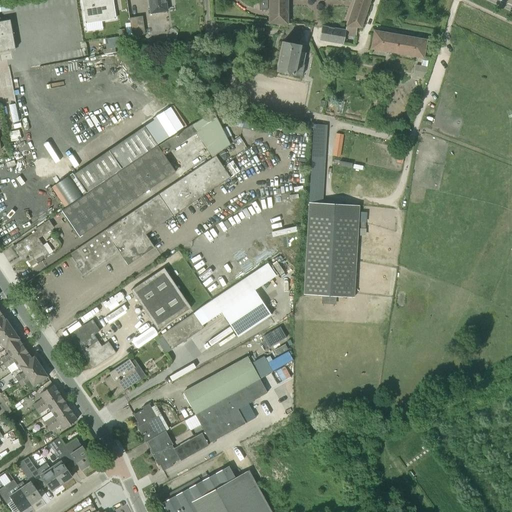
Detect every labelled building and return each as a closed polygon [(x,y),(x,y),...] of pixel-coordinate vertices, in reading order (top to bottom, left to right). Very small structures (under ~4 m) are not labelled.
[(82,0),(86,23),(116,19),(112,0),(82,0)] [(165,0),(149,0),(151,13),(167,11),(165,0)] [(369,0),(258,0),(259,10),(269,10),(269,18),(269,20),(269,22),(287,24),(286,0),(355,0),(345,31),(322,26),(319,40),(343,44),(344,36),(356,36),(356,28),(359,28),(369,0)] [(0,13),(12,12),(11,4),(0,5),(0,13)] [(142,16),(130,18),(132,36),(145,34),(142,16)] [(0,52),(15,50),(9,20),(0,21),(0,52)] [(377,50),(380,32),(374,31),(371,49),(377,50)] [(382,51),(385,33),(380,32),(377,50),(382,51)] [(387,52),(390,34),(385,33),(382,51),(387,52)] [(395,35),(390,34),(387,52),(392,52),(395,35)] [(397,53),(400,36),(395,35),(392,52),(397,53)] [(402,54),(405,37),(400,36),(397,53),(402,54)] [(104,39),(106,49),(119,47),(118,37),(104,39)] [(407,55),(410,37),(405,37),(402,54),(407,55)] [(412,56),(415,38),(410,37),(407,55),(412,56)] [(417,57),(421,39),(415,38),(412,56),(417,57)] [(426,40),(421,39),(417,57),(423,58),(426,40)] [(281,43),(275,72),(302,77),(305,59),(298,58),(300,46),(281,43)] [(427,67),(428,62),(427,62),(427,61),(422,60),(421,65),(415,64),(413,76),(425,78),(427,67)] [(15,104),(9,105),(13,123),(19,122),(15,104)] [(156,117),(168,136),(183,127),(170,108),(156,117)] [(242,128),(245,116),(239,114),(239,115),(236,126),(242,128)] [(308,202),(303,294),(354,297),(359,205),(322,203),(328,125),(314,124),(308,202)] [(144,126),(74,174),(86,193),(156,145),(144,126)] [(230,144),(231,143),(234,141),(227,127),(224,129),(222,130),(230,144)] [(157,145),(87,193),(61,211),(79,237),(175,172),(163,155),(185,140),(178,131),(157,145)] [(340,157),(343,134),(336,133),(332,155),(340,157)] [(402,163),(405,149),(399,148),(399,151),(398,151),(396,162),(402,163)] [(216,156),(70,254),(78,266),(79,265),(85,275),(119,252),(128,265),(154,247),(145,235),(230,178),(216,156)] [(37,230),(13,246),(20,257),(25,253),(27,257),(25,258),(31,266),(42,258),(41,257),(47,253),(43,247),(42,248),(36,239),(41,236),(41,235),(53,227),(48,220),(36,229),(37,230)] [(267,263),(198,309),(206,322),(221,312),(238,337),(271,315),(254,290),(276,276),(267,263)] [(144,310),(177,288),(164,268),(131,290),(144,310)] [(177,288),(144,310),(157,330),(190,308),(177,288)] [(194,313),(161,335),(171,350),(204,328),(202,325),(194,313)] [(5,319),(0,322),(0,336),(12,328),(6,319),(5,319)] [(81,353),(82,352),(95,343),(91,337),(99,331),(92,320),(69,335),(81,353)] [(286,337),(280,327),(263,336),(269,347),(286,337)] [(12,328),(0,336),(0,342),(4,349),(19,339),(20,339),(12,328)] [(19,339),(4,349),(8,354),(4,357),(3,356),(0,358),(0,359),(2,364),(25,348),(19,339)] [(95,343),(82,352),(93,369),(116,353),(108,342),(99,347),(96,342),(95,343)] [(25,348),(2,364),(5,368),(6,367),(10,373),(17,368),(19,366),(31,358),(25,348)] [(31,358),(19,366),(23,372),(19,375),(19,374),(15,377),(18,381),(41,366),(34,356),(31,358)] [(240,389),(259,379),(247,357),(182,393),(195,415),(230,395),(240,389)] [(111,376),(105,380),(115,395),(135,382),(132,377),(135,375),(132,369),(135,368),(129,360),(109,373),(111,376)] [(41,366),(18,381),(21,386),(25,383),(29,380),(33,386),(48,376),(41,366)] [(259,379),(240,389),(248,403),(267,393),(259,379)] [(33,405),(36,409),(59,393),(53,384),(39,394),(42,398),(33,405)] [(59,393),(36,409),(39,413),(48,407),(51,411),(65,402),(59,393)] [(230,395),(195,415),(200,425),(210,443),(245,423),(230,395)] [(65,402),(51,411),(54,416),(45,422),(47,426),(71,410),(65,402)] [(237,409),(245,423),(256,417),(248,403),(237,409)] [(145,443),(147,442),(164,432),(165,431),(169,429),(155,405),(150,407),(149,404),(142,408),(143,410),(133,415),(139,426),(137,428),(145,443)] [(71,410),(47,426),(50,430),(60,424),(63,429),(77,419),(71,410)] [(200,425),(195,415),(185,420),(191,430),(200,425)] [(164,432),(147,442),(150,448),(150,451),(155,461),(157,460),(163,471),(173,466),(172,463),(179,460),(180,462),(208,446),(201,433),(174,448),(165,431),(164,432)] [(60,438),(54,441),(64,456),(70,453),(82,470),(93,463),(76,438),(65,445),(60,438)] [(64,456),(54,441),(49,445),(60,460),(64,456)] [(28,479),(33,476),(23,460),(18,464),(28,479)] [(61,462),(51,469),(61,484),(72,477),(61,462)] [(201,481),(161,503),(166,511),(271,511),(249,471),(235,479),(228,466),(208,477),(207,475),(200,478),(201,481)] [(61,484),(51,469),(41,475),(51,491),(61,484)] [(21,511),(31,505),(20,489),(14,479),(0,488),(0,493),(7,504),(13,500),(21,511)] [(20,489),(31,505),(41,498),(31,482),(20,489)]
